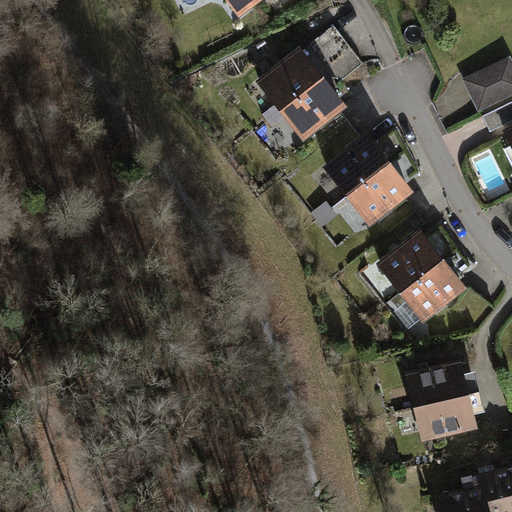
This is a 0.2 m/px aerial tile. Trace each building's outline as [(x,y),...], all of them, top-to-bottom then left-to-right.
[(222,0),(235,19),(263,0),(222,0)] [(313,48),(261,86),(300,140),(352,102),(313,48)] [(511,66),(509,59),(463,81),(480,116),(511,100),(511,66)] [(370,138),(318,176),(357,230),(409,192),(370,138)] [(427,233),(375,271),(415,325),(466,287),(427,233)] [(465,364),(410,371),(419,438),(473,432),(465,364)] [(511,511),(511,472),(437,492),(442,511),(511,511)]
